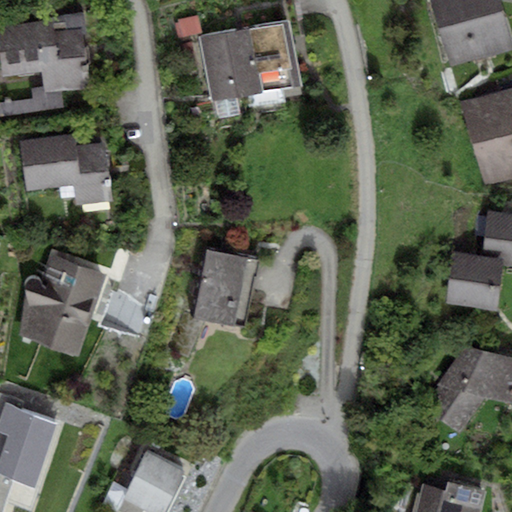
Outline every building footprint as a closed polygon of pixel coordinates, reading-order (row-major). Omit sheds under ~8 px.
[(511,38),(500,0),(431,0),(452,68),(511,50),(511,38)] [(47,22),(0,27),(0,58),(2,76),(43,71),(45,87),(45,91),(61,89),(90,86),(84,35),(87,34),(85,13),(46,18),(47,22)] [(290,20),(198,37),(211,104),(214,103),(217,121),(240,116),(237,98),(302,86),(290,20)] [(45,91),(45,87),(31,89),(32,99),(0,102),(0,117),(64,109),(61,89),(45,91)] [(511,87),(460,102),(485,186),(511,178),(511,87)] [(74,135),(20,142),(26,192),(73,186),(75,206),(113,202),(106,142),(75,146),(74,135)] [(511,213),(487,211),(482,256),(504,259),(503,266),(511,267),(511,213)] [(261,260),(207,250),(194,314),(184,311),(168,349),(187,358),(204,321),(246,330),(255,277),(258,277),(261,260)] [(482,256),(453,252),(445,304),(496,311),(503,266),(504,259),(482,256)] [(106,275),(52,255),(42,281),(36,277),(31,277),(26,281),(24,288),(20,338),(78,358),(106,275)] [(511,357),(466,346),(436,386),(439,387),(423,408),(461,434),(485,397),(511,403),(511,357)] [(60,422),(6,404),(0,419),(0,432),(8,435),(0,458),(0,511),(3,511),(7,504),(29,511),(60,422)] [(185,471),(147,451),(116,511),(118,511),(168,511),(186,476),(183,475),(185,471)] [(445,490),(422,485),(415,511),(481,511),(487,492),(447,482),(445,490)]
